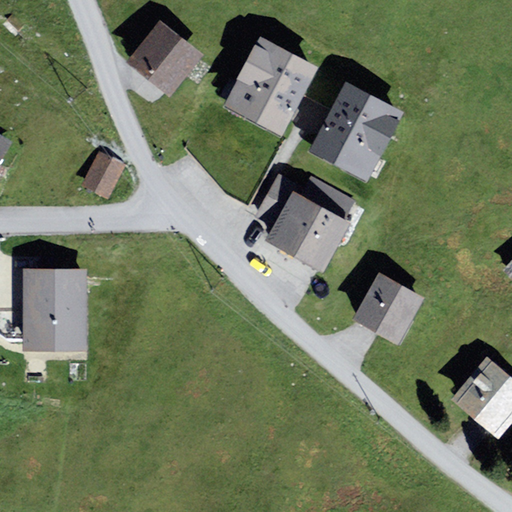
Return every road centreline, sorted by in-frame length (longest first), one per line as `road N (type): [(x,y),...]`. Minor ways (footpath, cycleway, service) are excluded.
road 1 (unclassified): [(80,0),(124,124),(169,202),(313,344),(511,506)]
road 2 (unknown): [(218,252),(301,112)]
